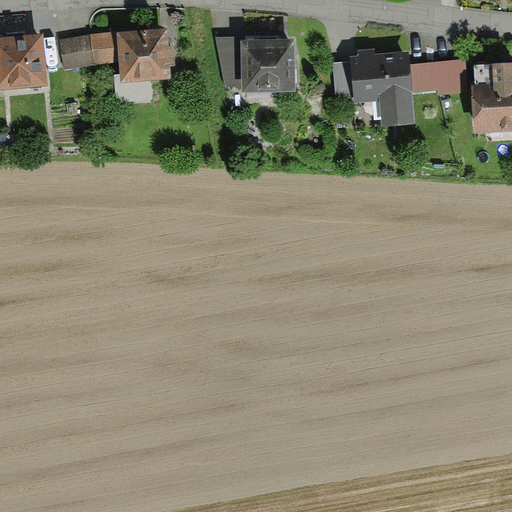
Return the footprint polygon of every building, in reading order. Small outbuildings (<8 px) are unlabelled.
[(151,80),(171,78),(170,66),(168,47),(167,28),(117,31),(119,62),(120,74),(120,83),(151,80)] [(117,31),(91,35),(94,65),(119,62),(117,31)] [(0,89),(49,86),(44,33),(0,37),(0,89)] [(94,65),(91,35),(60,40),(64,69),(94,65)] [(215,37),(226,87),(243,86),(241,41),(241,37),(215,37)] [(295,91),(294,39),(241,41),(243,86),(243,92),(295,91)] [(415,125),(413,92),(411,64),(410,52),(351,56),(351,61),(354,97),(354,102),(380,101),(382,127),(415,125)] [(438,95),(467,93),(465,58),(411,64),(413,92),(438,91),(438,95)] [(354,97),(351,61),(333,63),(335,98),(354,97)] [(475,133),(511,131),(511,62),(492,63),(492,65),(493,83),(475,84),(472,85),(475,133)] [(474,66),(475,84),(493,83),(492,65),(474,66)] [(152,98),(151,80),(120,83),(120,74),(115,75),(118,101),(152,98)]
